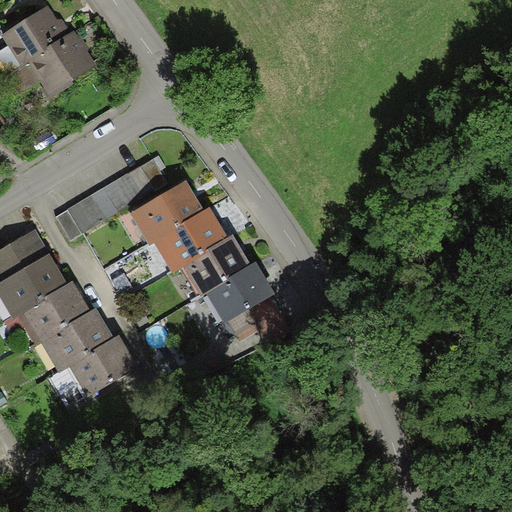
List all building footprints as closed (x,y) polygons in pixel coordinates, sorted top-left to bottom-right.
[(29,52),(63,32),(45,2),(5,26),(13,40),(23,56),(29,52)] [(63,32),(29,52),(41,71),(48,83),(88,58),(70,28),(63,32)] [(23,56),(13,40),(0,47),(0,55),(18,85),(41,71),(29,52),(23,56)] [(167,177),(151,151),(53,209),(69,235),(167,177)] [(156,234),(159,232),(198,207),(179,177),(137,204),(156,234)] [(201,205),(198,207),(159,232),(178,262),(182,259),(221,235),(201,205)] [(0,272),(21,306),(24,304),(63,280),(30,225),(0,243),(0,272)] [(226,231),(221,235),(182,259),(201,289),(206,286),(245,261),(226,231)] [(252,257),(245,261),(206,286),(224,315),(244,302),(270,286),(252,257)] [(42,334),(47,332),(86,306),(67,277),(63,280),(24,304),(42,334)] [(278,298),(270,286),(244,302),(251,315),(278,298)] [(66,362),(72,358),(108,335),(88,305),(86,306),(47,332),(66,362)] [(113,331),(108,335),(72,358),(92,388),(133,361),(113,331)]
